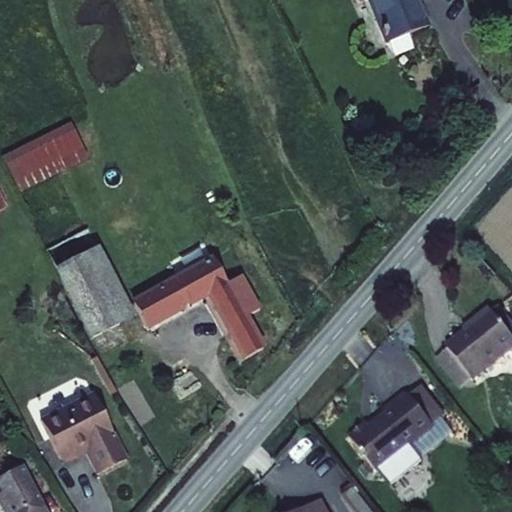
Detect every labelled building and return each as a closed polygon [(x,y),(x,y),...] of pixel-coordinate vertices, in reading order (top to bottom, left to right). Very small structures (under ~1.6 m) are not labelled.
[(364,0),(384,47),(388,45),(407,37),(429,29),(417,0),(364,0)] [(407,37),(388,45),(392,54),(411,47),(407,37)] [(71,125),(2,158),(18,194),(89,160),(71,125)] [(90,343),(135,321),(99,251),(55,273),(90,343)] [(242,364),(267,350),(249,319),(261,310),(243,278),(228,286),(212,259),(131,303),(148,334),(208,301),(242,364)] [(511,324),(499,308),(491,314),(511,339),(511,324)] [(471,382),(474,384),(511,352),(511,339),(488,309),(462,330),(464,333),(445,348),(447,352),(471,382)] [(447,352),(435,361),(458,391),(471,382),(447,352)] [(116,394),(97,359),(90,363),(110,398),(116,394)] [(176,399),(200,392),(189,360),(166,367),(176,399)] [(422,388),(409,399),(432,428),(441,421),(446,417),(422,388)] [(129,462),(93,395),(40,421),(61,466),(75,459),(78,462),(86,458),(97,478),(129,462)] [(366,424),(347,440),(390,490),(423,463),(421,461),(411,449),(434,431),(432,428),(409,399),(407,397),(400,396),(385,409),(384,416),(369,427),(366,424)] [(441,421),(432,428),(434,431),(411,449),(421,461),(453,436),(441,421)] [(373,474),(365,465),(358,470),(366,480),(373,474)] [(45,511),(23,469),(0,480),(0,510),(1,511),(45,511)] [(370,511),(353,490),(341,499),(351,511),(370,511)] [(327,511),(322,502),(302,511),(327,511)]
